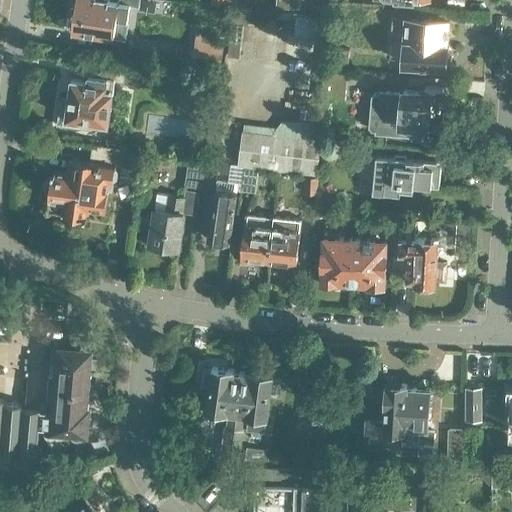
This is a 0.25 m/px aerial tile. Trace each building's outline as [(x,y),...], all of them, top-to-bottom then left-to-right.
[(144,0),(144,5),(139,5),(109,0),(77,0),(75,15),(72,17),(71,25),(74,27),(73,31),(115,37),(118,19),(128,20),(130,12),(137,13),(138,10),(167,15),(169,0),(144,0)] [(465,9),(465,0),(448,0),(448,8),(465,9)] [(294,35),(294,36),(323,39),(324,39),(326,16),(297,13),(296,19),(294,35)] [(408,29),(407,42),(402,41),(400,62),(445,65),(445,63),(447,63),(453,59),(453,51),(448,46),(446,46),(448,21),(396,17),(395,28),(408,29)] [(230,55),(230,56),(241,57),(244,26),(244,25),(243,25),(233,24),(230,55)] [(351,49),(332,47),(330,62),(350,64),(351,49)] [(223,52),(196,48),(194,62),(221,65),(223,52)] [(126,66),(107,64),(87,60),(85,74),(79,73),(78,78),(72,77),(72,80),(68,83),(67,88),(70,92),(67,117),(109,124),(116,78),(123,79),(122,81),(143,85),(146,70),(126,66)] [(333,99),(346,100),(349,68),(325,66),(324,98),(333,99)] [(446,127),(447,117),(443,113),(442,113),(444,86),(426,85),(425,91),(404,89),(404,91),(380,89),(380,91),(373,90),(369,129),(376,129),(376,131),(422,135),(422,132),(440,134),(440,130),(442,130),(446,127)] [(124,133),(108,130),(106,142),(122,144),(124,133)] [(240,165),(247,166),(261,168),(320,174),(322,141),(243,132),(240,165)] [(339,152),(340,151),(339,149),(339,148),(338,147),(338,146),(336,144),(335,143),(333,143),(331,143),(330,143),(328,144),(327,144),(326,145),(325,147),(324,148),(324,149),(324,151),(324,152),(324,154),(325,155),(326,156),(326,157),(327,158),(329,158),(331,159),(332,159),(334,158),(335,158),(337,157),(338,156),(338,155),(339,154),(339,152)] [(143,151),(92,144),(90,160),(71,157),(69,154),(68,155),(70,158),(69,171),(57,170),(57,169),(54,169),(53,176),(51,175),(45,181),(45,185),(49,193),(51,193),(49,210),(46,212),(46,213),(49,211),(89,216),(90,209),(106,211),(110,186),(114,187),(115,178),(119,175),(139,178),(143,151)] [(437,161),(377,156),(375,179),(379,180),(378,191),(401,193),(402,190),(414,190),(415,183),(435,185),(437,161)] [(206,161),(191,159),(187,186),(202,188),(206,161)] [(247,166),(243,191),(258,192),(261,168),(247,166)] [(320,177),(307,176),(306,192),(319,193),(320,177)] [(237,192),(216,189),(214,188),(214,190),(215,191),(210,223),(209,223),(209,224),(211,224),(208,238),(229,242),(237,192)] [(168,210),(156,208),(151,243),(179,248),(184,212),(198,215),(201,191),(186,189),(185,198),(171,195),(168,210)] [(243,257),(269,260),(273,225),(274,215),(247,212),(241,259),(243,259),(243,257)] [(302,219),(274,215),(273,225),(269,260),(295,263),(295,265),(297,265),(302,219)] [(356,237),(354,279),(372,280),(371,286),(374,289),(381,289),(384,287),(384,281),(385,281),(385,268),(386,268),(387,253),(387,252),(387,236),(387,218),(371,217),(371,225),(374,225),(373,238),(356,237)] [(409,250),(408,277),(417,278),(417,280),(437,281),(437,279),(446,280),(447,262),(438,261),(439,238),(416,237),(417,219),(397,218),(396,228),(403,229),(402,236),(401,250),(409,250)] [(457,234),(472,235),(472,229),(472,223),(457,223),(457,234)] [(354,279),(356,237),(339,236),(339,232),(327,232),(326,249),(324,249),(323,265),(325,265),(324,278),(325,278),(325,282),(327,286),(335,286),(337,285),(338,279),(354,279)] [(48,375),(47,386),(86,389),(88,373),(85,373),(87,349),(87,347),(87,346),(87,345),(86,344),(84,343),(83,342),(82,342),(80,341),(79,342),(77,342),(76,343),(75,344),(75,345),(74,346),(74,347),(74,350),(58,348),(57,364),(54,364),(53,375),(48,375)] [(204,366),(202,385),(211,386),(210,387),(211,387),(208,410),(210,413),(226,415),(226,410),(229,410),(227,426),(228,427),(224,459),(231,460),(232,454),(234,440),(236,427),(243,371),(234,370),(235,369),(213,366),(213,367),(204,366)] [(243,371),(236,427),(245,428),(245,427),(265,430),(267,413),(268,413),(271,394),(280,395),(282,376),(274,375),(274,374),(252,371),(252,372),(243,371)] [(432,407),(429,407),(430,387),(407,385),(407,383),(388,382),(388,384),(379,384),(378,402),(387,403),(387,405),(386,420),(381,420),(382,413),(367,412),(365,446),(398,448),(399,441),(433,443),(434,429),(420,428),(420,425),(428,425),(429,412),(431,412),(432,407)] [(45,410),(39,410),(38,426),(70,430),(69,433),(70,434),(70,435),(71,437),(73,438),(74,439),(75,439),(77,439),(78,439),(80,438),(81,437),(81,435),(82,434),(86,389),(47,386),(45,410)] [(326,391),(309,389),(304,418),(322,420),(326,391)] [(481,420),(481,389),(467,390),(468,420),(481,420)] [(38,426),(39,410),(39,409),(21,407),(21,404),(3,402),(4,398),(0,398),(0,473),(15,474),(17,462),(34,464),(38,426)] [(462,429),(449,428),(449,463),(462,464),(462,429)] [(234,440),(232,454),(241,455),(243,442),(234,440)] [(50,461),(41,465),(40,475),(54,470),(50,461)] [(333,479),(333,469),(246,468),(246,501),(255,501),(254,511),(347,511),(348,479),(333,479)] [(511,473),(494,473),(494,491),(511,490),(511,473)] [(100,511),(94,509),(84,499),(71,511),(72,511),(50,511),(46,507),(40,511),(100,511)] [(442,500),(441,511),(454,511),(453,511),(453,500),(442,500)]
